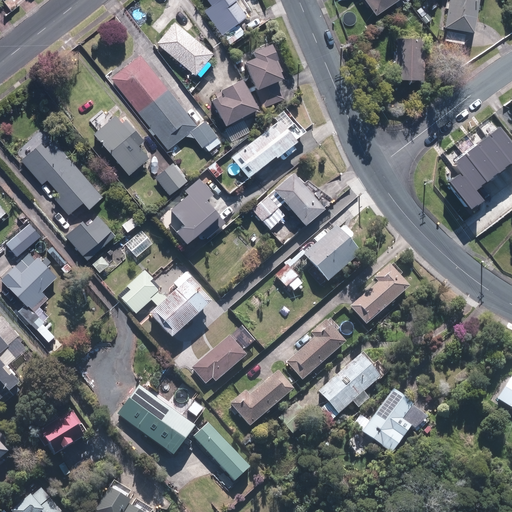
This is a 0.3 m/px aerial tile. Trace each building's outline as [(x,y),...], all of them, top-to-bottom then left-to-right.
[(241,0),(200,0),(231,41),(257,21),(241,0)] [(366,0),(377,14),(396,0),(366,0)] [(478,27),(480,0),(455,0),(453,25),(478,27)] [(175,22),(159,42),(197,73),(213,53),(175,22)] [(426,40),(398,39),(397,76),(425,77),(426,40)] [(270,50),(245,61),(264,104),(289,93),(270,50)] [(142,54),(111,78),(168,151),(186,137),(194,138),(203,149),(219,137),(206,120),(198,126),(142,54)] [(212,95),(225,124),(258,109),(244,80),(212,95)] [(116,117),(95,135),(130,176),(150,159),(139,146),(144,142),(126,120),(122,124),(116,117)] [(298,140),(282,119),(239,150),(255,172),(298,140)] [(102,193),(57,139),(30,161),(75,215),(102,193)] [(511,168),(511,143),(511,142),(491,157),(504,174),(511,168)] [(461,183),(483,208),(511,184),(490,159),(461,183)] [(213,162),(205,168),(214,179),(222,172),(213,162)] [(187,182),(173,163),(155,178),(169,196),(187,182)] [(294,171),(254,205),(271,224),(292,205),(308,223),(326,207),(294,171)] [(173,233),(183,244),(215,215),(202,200),(209,194),(195,179),(182,191),(186,195),(169,210),(182,225),(173,233)] [(0,221),(10,214),(0,202),(0,221)] [(90,256),(116,234),(97,212),(71,234),(90,256)] [(138,224),(132,217),(120,226),(126,233),(138,224)] [(361,253),(339,226),(308,252),(331,279),(361,253)] [(151,243),(140,231),(124,245),(135,257),(151,243)] [(33,248),(4,276),(36,308),(64,280),(33,248)] [(274,277),(284,289),(287,287),(293,294),(302,285),(285,267),(274,277)] [(373,324),(412,288),(392,267),(353,303),(373,324)] [(175,335),(213,301),(190,277),(152,311),(175,335)] [(305,377),(348,342),(332,323),(289,358),(305,377)] [(0,326),(0,412),(2,414),(32,384),(10,362),(23,349),(0,326)] [(210,385),(248,355),(233,337),(196,367),(210,385)] [(343,412),(382,374),(361,353),(322,391),(343,412)] [(255,427),(296,388),(279,370),(238,409),(255,427)] [(511,378),(500,398),(511,405),(511,378)] [(196,426),(139,384),(118,413),(174,454),(196,426)] [(425,411),(396,391),(368,431),(398,451),(425,411)] [(193,419),(201,410),(193,403),(185,413),(193,419)] [(45,425),(58,449),(92,432),(79,408),(45,425)] [(308,423),(297,411),(282,425),(293,437),(308,423)] [(250,465),(208,421),(193,435),(235,479),(250,465)] [(0,463),(16,450),(0,431),(0,463)] [(116,483),(97,511),(153,511),(155,509),(116,483)] [(64,511),(44,488),(18,511),(19,511),(64,511)]
